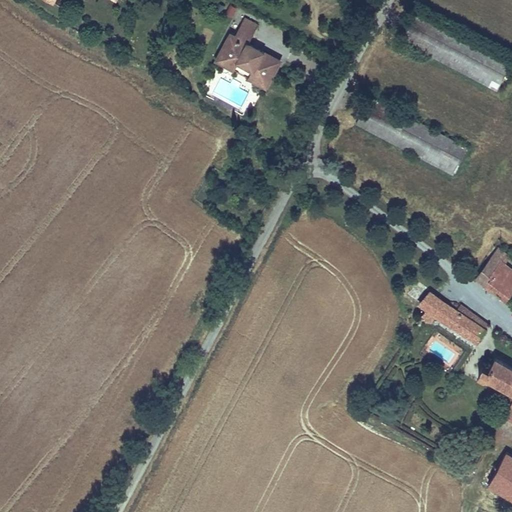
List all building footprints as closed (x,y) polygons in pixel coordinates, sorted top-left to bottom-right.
[(215,9),(221,12),(225,7),(218,3),(215,9)] [(225,11),(233,15),(236,9),(229,5),(225,11)] [(497,89),(511,63),(414,12),(400,39),(497,89)] [(253,69),(248,77),(258,82),(270,78),(280,61),(259,49),(257,53),(250,49),(252,45),(248,43),(258,25),(245,18),(236,36),(231,33),(221,51),(224,64),(234,69),(239,61),(253,69)] [(234,69),(248,77),(253,69),(239,61),(234,69)] [(453,174),(467,147),(370,96),(356,123),(453,174)] [(497,267),(485,285),(490,288),(494,284),(504,292),(500,296),(506,300),(511,291),(511,270),(504,265),(508,258),(498,248),(490,260),(497,267)] [(477,278),(485,285),(497,267),(490,260),(477,278)] [(420,302),(427,308),(438,296),(430,291),(420,302)] [(481,325),(484,320),(461,304),(457,309),(438,296),(427,308),(422,314),(431,321),(436,315),(479,340),(486,329),(485,328),(481,325)] [(511,366),(495,357),(488,369),(482,366),(478,373),(511,391),(511,399),(503,415),(511,420),(511,366)] [(487,483),(511,496),(511,454),(506,451),(487,483)]
